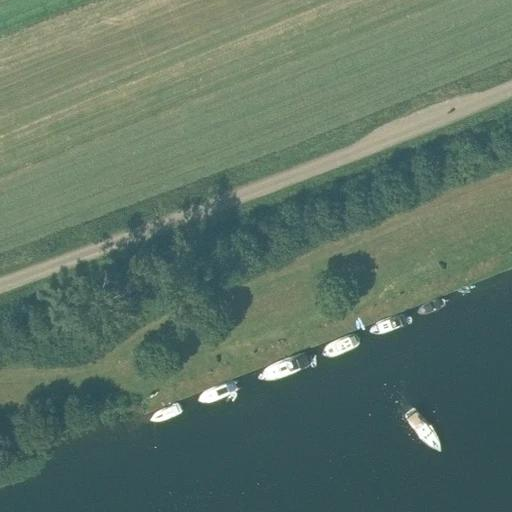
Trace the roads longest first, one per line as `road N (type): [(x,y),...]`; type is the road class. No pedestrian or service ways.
road 1 (unclassified): [(0,286),(511,89)]
road 2 (track): [(0,366),(190,311),(473,199),(511,192)]
